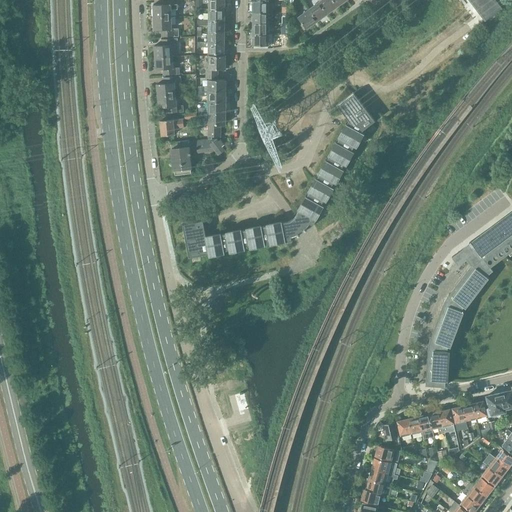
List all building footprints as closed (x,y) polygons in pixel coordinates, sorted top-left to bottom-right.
[(153,5),(153,17),(171,17),(171,9),(178,9),(177,0),(160,0),(161,4),(153,5)] [(209,3),(209,10),(225,10),(224,0),(206,0),(206,3),(209,3)] [(317,0),(319,2),(318,2),(327,14),(337,7),(332,0),(317,0)] [(485,21),(503,7),(498,0),(470,0),(474,5),(473,6),(474,7),(475,6),(480,12),(479,13),(485,21)] [(253,1),(253,12),(269,12),(269,1),(252,1),(253,1)] [(318,2),(308,10),(317,21),(327,14),(318,2)] [(209,10),(208,21),(224,21),(225,10),(209,10)] [(317,21),(308,10),(298,17),(302,23),(300,24),(304,29),(305,28),(306,29),(317,21)] [(253,12),(253,23),(269,23),(269,12),(253,12)] [(171,17),(153,17),(154,30),(161,30),(161,37),(178,36),(178,29),(171,29),(171,17)] [(208,25),(208,31),(224,32),(224,21),(208,21),(197,20),(197,24),(199,25),(208,25)] [(253,23),(253,34),(269,34),(269,23),(253,23)] [(208,31),(208,42),(224,43),(224,32),(208,31)] [(269,34),(253,34),(252,45),(268,46),(269,34)] [(154,46),(155,57),(172,56),(172,50),(174,49),(174,45),(178,45),(177,38),(161,39),(162,45),(154,46)] [(224,43),(208,42),(208,43),(197,43),(197,47),(208,47),(208,54),(224,54),(224,43)] [(172,56),(155,57),(156,69),(163,69),(163,75),(179,74),(179,68),(173,68),(172,56)] [(225,69),(225,56),(209,56),(209,69),(206,69),(206,78),(218,78),(218,69),(225,69)] [(157,84),(158,96),(175,94),(174,83),(181,82),(181,76),(164,77),(164,83),(157,84)] [(209,80),(209,91),(225,91),(225,80),(209,80)] [(209,91),(208,102),(225,102),(225,91),(209,91)] [(346,123),(345,124),(346,124),(338,137),(339,138),(336,142),(335,141),(335,142),(328,155),(328,156),(326,160),(325,159),(325,160),(318,173),(317,173),(318,174),(316,178),(315,178),(308,191),(309,192),(306,196),(305,195),(305,196),(298,209),(297,209),(298,210),(294,217),(292,219),(290,221),(287,221),(281,222),(281,221),(281,222),(267,225),(266,224),(266,225),(261,226),(261,225),(260,225),(260,226),(246,229),(246,228),(246,229),(241,230),(241,229),(240,229),(240,230),(226,232),(225,232),(226,233),(221,234),(220,233),(206,236),(202,218),(182,222),(189,257),(209,253),(209,256),(210,256),(224,253),(224,254),(225,253),(224,251),(229,250),(229,253),(230,252),(244,249),(244,250),(245,250),(244,247),(249,246),(250,249),(250,248),(264,245),(264,246),(265,246),(265,243),(269,242),(270,245),(271,245),(270,244),(285,241),(285,242),(292,241),(292,240),(291,240),(291,237),(293,236),(295,235),(297,234),(298,236),(300,235),(299,234),(301,232),(302,231),(304,230),(305,231),(307,230),(305,229),(307,227),(308,225),(309,223),(313,224),(312,225),(313,225),(316,219),(323,206),(324,206),(321,204),(323,200),(326,201),(327,201),(326,201),(333,188),(334,188),(331,186),(333,182),(336,183),(343,170),(344,170),(341,168),(344,164),(346,165),(347,165),(346,164),(353,152),(354,152),(351,150),(354,146),(356,147),(357,147),(356,146),(363,134),(364,134),(362,132),(363,130),(375,121),(353,92),(336,105),(349,120),(347,124),(346,123)] [(175,94),(158,96),(159,108),(166,107),(167,113),(183,112),(183,105),(176,106),(175,94)] [(208,102),(208,113),(225,113),(225,102),(208,102)] [(205,113),(199,113),(199,118),(208,118),(208,137),(220,137),(220,125),(225,125),(225,113),(208,113),(205,113)] [(276,117),(259,122),(264,140),(272,138),(274,146),(279,145),(277,138),(282,137),(276,117)] [(160,121),(161,136),(174,134),(174,128),(184,127),(183,119),(173,120),(173,119),(160,121)] [(171,149),(174,170),(180,169),(180,175),(191,173),(189,155),(191,155),(191,154),(215,150),(218,154),(224,150),(221,147),(224,145),(220,140),(218,142),(216,140),(204,139),(189,141),(190,147),(188,147),(171,149)] [(428,347),(428,350),(429,350),(427,379),(426,379),(426,385),(445,386),(445,381),(448,381),(448,380),(447,380),(449,351),(450,351),(447,350),(447,348),(448,346),(451,347),(451,346),(450,346),(463,311),(464,312),(464,311),(461,310),(462,308),(464,306),(466,308),(466,307),(465,307),(488,277),(488,278),(489,277),(487,276),(493,270),(490,267),(511,250),(511,211),(471,242),(471,241),(469,242),(470,244),(461,250),(460,251),(452,257),(458,265),(466,258),(471,265),(472,265),(449,294),(447,296),(445,299),(444,301),(443,304),(444,304),(431,339),(430,339),(429,341),(428,344),(428,347)] [(511,389),(500,393),(505,412),(505,411),(505,409),(511,407),(511,389)] [(505,412),(500,393),(486,396),(489,408),(487,408),(489,415),(505,412)] [(474,403),(473,403),(476,419),(487,416),(484,401),(479,402),(477,401),(474,402),(474,403)] [(467,405),(462,406),(466,421),(476,419),(473,403),(472,403),(471,402),(468,403),(467,405)] [(466,421),(462,406),(458,407),(457,406),(453,406),(453,408),(452,408),(455,424),(466,421)] [(444,410),(439,411),(444,432),(449,430),(450,431),(453,430),(454,429),(455,429),(450,409),(448,409),(447,408),(444,409),(444,410)] [(430,413),(429,414),(432,429),(438,428),(439,433),(444,432),(439,411),(435,412),(433,411),(430,412),(430,413)] [(423,415),(418,416),(422,431),(432,429),(429,414),(428,414),(427,413),(424,413),(423,415)] [(409,418),(408,418),(412,434),(422,431),(418,416),(414,417),(413,416),(410,417),(409,418)] [(412,434),(408,418),(407,419),(406,417),(403,418),(402,420),(397,421),(401,436),(412,434)] [(387,440),(394,438),(397,449),(402,451),(399,437),(395,421),(389,423),(388,422),(385,422),(384,424),(383,424),(385,434),(384,434),(385,439),(386,438),(387,440)] [(483,437),(486,435),(491,432),(490,427),(481,429),(483,437)] [(503,432),(505,433),(511,438),(511,431),(511,433),(506,429),(503,432)] [(511,438),(505,433),(503,436),(506,439),(502,445),(511,452),(511,438)] [(486,435),(483,437),(480,439),(488,444),(491,440),(486,435)] [(376,456),(392,460),(397,462),(400,450),(379,445),(378,450),(376,450),(375,454),(377,455),(376,456)] [(428,448),(430,457),(438,455),(436,447),(428,448)] [(511,455),(502,449),(496,457),(509,467),(511,464),(511,455)] [(438,451),(440,461),(448,459),(446,450),(438,451)] [(450,462),(456,467),(460,462),(454,457),(450,462)] [(496,457),(489,466),(502,476),(503,475),(503,476),(506,472),(506,471),(509,467),(496,457)] [(393,474),(398,475),(400,469),(396,468),(397,463),(376,458),(375,460),(374,459),(372,464),(374,464),(373,468),(388,473),(393,474)] [(434,471),(438,460),(431,458),(427,469),(434,471)] [(442,469),(448,475),(453,469),(446,463),(442,469)] [(502,476),(489,466),(482,475),(495,485),(496,484),(497,484),(500,481),(499,480),(502,476)] [(370,472),(368,479),(386,483),(388,473),(373,468),(372,473),(370,472)] [(430,482),(432,471),(425,470),(422,480),(430,482)] [(481,477),(474,486),(487,495),(490,492),(491,492),(494,488),(493,488),(494,486),(481,477)] [(368,485),(367,489),(381,493),(388,495),(391,485),(386,483),(368,479),(367,484),(368,485)] [(463,491),(467,494),(480,504),(483,500),(484,501),(487,497),(486,496),(487,495),(474,486),(470,482),(469,483),(468,483),(466,486),(466,487),(463,491)] [(439,489),(432,484),(425,492),(432,498),(439,489)] [(367,489),(366,489),(362,500),(378,504),(381,493),(367,489)] [(409,499),(414,502),(417,496),(412,493),(409,499)] [(480,504),(467,494),(460,503),(471,511),(474,511),(475,511),(478,509),(477,508),(480,504)] [(449,510),(451,511),(468,511),(455,501),(455,502),(453,502),(451,505),(451,506),(449,510)] [(382,511),(384,507),(363,502),(363,504),(361,505),(361,509),(361,510),(360,511),(382,511)]
